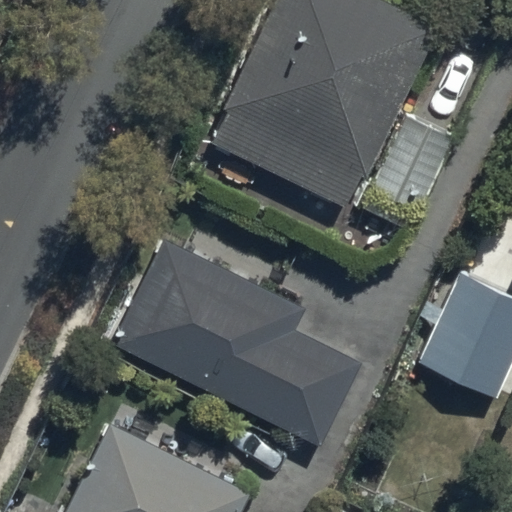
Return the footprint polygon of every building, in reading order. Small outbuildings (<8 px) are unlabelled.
[(262,0),(200,125),(341,196),(358,161),(362,163),(439,8),(422,0),(262,0)] [(405,93),(369,175),(420,197),(456,115),(405,93)] [(162,227),(157,237),(152,234),(136,264),(141,267),(109,327),(317,433),(359,351),(292,316),(302,297),(263,277),(268,267),(187,226),(181,236),(162,227)] [(494,388),(511,349),(511,284),(457,260),(450,274),(439,268),(420,309),(433,315),(416,352),(494,388)] [(109,409),(56,511),(259,511),(236,500),(247,478),(109,409)] [(370,511),(340,498),(333,511),(370,511)]
